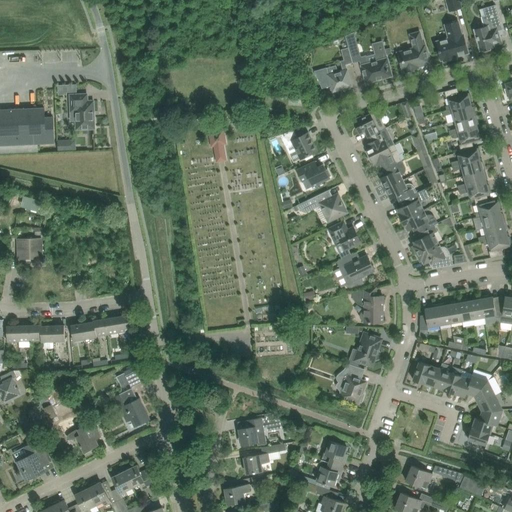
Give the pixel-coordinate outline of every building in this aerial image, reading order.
[(446,0),(449,11),(462,8),(459,0),(446,0)] [(491,50),(491,49),(491,48),(494,47),(493,45),(502,43),(498,31),(503,30),(496,5),(479,9),(484,26),(474,29),(480,51),(483,50),(484,51),(485,52),(491,50)] [(449,38),(436,42),(441,60),(443,60),(444,61),(446,60),(446,61),(454,59),(454,58),(456,57),(468,54),(467,50),(463,34),(462,35),(458,21),(445,25),(449,38)] [(353,63),(350,50),(358,48),(354,32),(345,36),(349,47),(349,50),(353,63)] [(423,46),(419,32),(411,35),(414,47),(408,49),(408,50),(398,53),(403,70),(405,70),(406,72),(418,68),(417,66),(430,63),(425,45),(423,46)] [(366,56),(360,58),(365,75),(366,82),(373,81),(390,76),(387,68),(389,67),(387,58),(382,42),(373,44),(376,53),(366,56)] [(349,47),(341,50),(344,60),(346,65),(353,63),(349,50),(349,47)] [(327,68),(314,71),(317,78),(322,88),(331,86),(332,87),(330,87),(331,91),(333,90),(333,92),(336,91),(336,92),(342,91),(342,89),(352,86),(347,69),(343,71),(329,75),(327,68)] [(76,85),(58,86),(59,95),(66,94),(66,92),(76,92),(76,85)] [(447,110),(443,111),(443,112),(473,103),(471,104),(470,101),(472,100),(470,93),(468,94),(467,92),(459,94),(457,88),(444,91),(446,99),(449,98),(451,105),(446,106),(447,110)] [(77,94),(70,95),(71,112),(79,111),(80,120),(76,120),(77,129),(86,129),(86,127),(95,127),(94,116),(93,116),(92,101),(88,101),(88,94),(77,94)] [(406,118),(413,115),(407,101),(401,103),(406,118)] [(473,103),(443,112),(445,116),(453,113),(455,121),(476,115),(474,107),(472,108),(471,104),(473,104),(473,103)] [(45,108),(0,109),(0,145),(54,143),(53,121),(53,116),(45,117),(45,108)] [(365,131),(368,137),(385,128),(377,112),(371,115),(370,114),(363,118),(362,116),(353,120),(360,133),(365,131)] [(457,128),(449,131),(450,135),(454,134),(453,134),(477,127),(476,124),(478,123),(476,115),(455,121),(457,128)] [(477,127),(453,134),(454,134),(455,138),(460,137),(462,144),(459,145),(461,151),(461,152),(474,148),(472,142),(480,139),(480,138),(482,137),(480,130),(478,131),(477,128),(477,127)] [(227,161),(224,145),(227,144),(224,128),(208,131),(211,147),(214,147),(216,163),(227,161)] [(369,156),(388,147),(386,141),(390,140),(390,137),(386,128),(385,128),(368,137),(371,142),(370,143),(371,146),(367,148),(367,149),(367,152),(369,156)] [(294,130),(280,135),(290,154),(294,162),(301,159),(305,157),(312,154),(317,151),(308,132),(298,138),(294,130)] [(422,142),(416,144),(418,151),(425,149),(422,142)] [(394,144),(388,147),(369,156),(371,161),(373,162),(374,163),(378,161),(380,164),(381,163),(384,169),(402,160),(394,144)] [(460,160),(451,162),(452,167),(482,158),(480,159),(479,156),(481,155),(479,148),(477,149),(476,147),(474,148),(461,152),(461,151),(458,152),(460,160)] [(424,169),(426,168),(431,166),(425,149),(418,151),(418,152),(424,169)] [(436,159),(432,160),(437,171),(440,170),(442,169),(438,158),(436,159)] [(482,158),(452,167),(454,171),(462,168),(464,176),(485,170),(483,162),(481,163),(480,159),(482,159),(482,158)] [(405,169),(405,168),(405,167),(404,166),(402,160),(384,169),(385,169),(388,174),(381,177),(382,180),(382,182),(383,186),(385,186),(386,188),(403,179),(401,175),(403,174),(403,173),(404,172),(405,171),(405,170),(405,169)] [(315,161),(297,170),(303,182),(306,190),(313,186),(330,178),(329,176),(331,176),(328,169),(326,170),(323,164),(321,165),(318,167),(315,161)] [(432,185),(438,183),(431,166),(426,168),(432,185)] [(466,183),(458,186),(459,190),(488,182),(488,181),(486,182),(485,179),(487,178),(485,170),(464,176),(466,183)] [(406,184),(403,179),(386,188),(387,189),(386,191),(388,195),(390,195),(391,198),(398,195),(401,201),(426,189),(426,188),(417,192),(414,186),(413,185),(412,184),(411,184),(410,184),(409,183),(408,183),(408,184),(406,184)] [(488,182),(459,190),(460,194),(469,192),(471,199),(489,194),(489,193),(491,192),(489,185),(487,186),(486,183),(488,182)] [(419,202),(430,197),(426,189),(401,201),(404,199),(407,204),(398,209),(399,212),(398,213),(402,220),(423,210),(419,202)] [(297,205),(294,207),(296,211),(299,210),(300,211),(302,211),(306,212),(315,207),(316,207),(317,205),(319,204),(322,211),(325,209),(330,220),(337,216),(337,217),(347,212),(340,198),(338,194),(333,197),(332,196),(329,190),(297,205)] [(489,201),(487,195),(489,194),(471,199),(471,200),(474,199),(476,205),(479,205),(481,212),(475,213),(476,217),(502,210),(499,211),(498,208),(501,207),(499,200),(497,200),(497,199),(489,201)] [(21,196),(18,204),(39,211),(42,203),(21,196)] [(284,208),(293,206),(292,199),(283,201),(284,208)] [(426,215),(423,210),(402,220),(405,228),(407,228),(408,231),(417,226),(420,231),(418,232),(418,233),(434,225),(438,223),(435,218),(435,217),(434,216),(433,216),(433,215),(432,215),(431,214),(430,214),(429,214),(428,215),(427,215),(426,215)] [(476,217),(473,218),(474,223),(476,222),(483,220),(485,227),(505,222),(503,214),(501,214),(500,211),(476,217)] [(343,220),(328,228),(336,245),(342,243),(345,250),(354,246),(353,245),(361,241),(355,230),(353,226),(348,229),(343,220)] [(487,235),(478,237),(479,242),(507,234),(509,233),(506,234),(506,230),(508,230),(505,222),(485,227),(487,235)] [(418,253),(438,243),(433,233),(437,231),(434,225),(418,233),(420,238),(414,241),(416,245),(414,246),(418,253)] [(507,234),(479,242),(483,241),(484,245),(489,243),(491,251),(489,251),(491,258),(504,255),(502,248),(510,246),(509,244),(511,244),(510,237),(508,238),(507,234),(509,234),(509,233),(507,234)] [(41,240),(19,241),(20,256),(42,256),(41,240)] [(440,248),(438,243),(418,253),(421,260),(423,259),(425,262),(431,259),(432,262),(433,268),(453,265),(452,259),(447,250),(446,248),(445,247),(444,247),(443,247),(442,247),(440,248)] [(470,262),(473,261),(468,245),(464,246),(470,262)] [(358,259),(355,253),(357,252),(337,261),(349,287),(363,283),(362,277),(375,271),(367,255),(358,259)] [(457,263),(467,261),(465,253),(455,255),(457,263)] [(301,277),(308,274),(304,265),(297,268),(301,277)] [(383,322),(383,306),(383,296),(376,296),(376,286),(351,292),(352,294),(352,295),(353,297),(353,298),(354,299),(355,300),(356,302),(358,303),(359,303),(360,304),(362,305),(363,305),(364,306),(364,311),(363,312),(362,312),(361,312),(361,313),(360,314),(360,315),(360,316),(360,317),(360,318),(361,319),(362,320),(363,320),(364,320),(364,322),(383,322)] [(306,301),(316,299),(314,290),(304,292),(306,301)] [(504,307),(499,307),(499,318),(499,322),(511,324),(511,294),(509,294),(509,296),(505,296),(505,297),(504,307)] [(489,295),(481,296),(485,317),(496,315),(497,318),(499,318),(499,307),(495,308),(493,298),(493,296),(489,297),(489,295)] [(473,300),(470,300),(470,302),(474,319),(485,317),(481,296),(473,298),(473,300)] [(467,299),(459,300),(462,321),(474,319),(470,302),(470,300),(467,301),(467,299)] [(451,304),(448,304),(448,306),(451,323),(462,321),(459,300),(451,302),(451,304)] [(444,303),(436,304),(440,325),(451,323),(448,306),(448,304),(445,305),(444,303)] [(428,330),(428,327),(440,325),(436,304),(428,306),(429,308),(425,308),(426,314),(420,315),(420,329),(426,330),(428,330)] [(119,332),(131,330),(128,315),(116,317),(119,332)] [(486,325),(499,322),(499,318),(497,318),(496,315),(485,317),(486,324),(486,325)] [(108,334),(119,332),(116,317),(105,319),(108,334)] [(486,324),(485,317),(474,319),(475,325),(475,326),(486,324)] [(108,334),(105,319),(93,320),(94,321),(96,336),(97,336),(108,334)] [(96,336),(94,321),(83,323),(85,338),(97,337),(97,336),(96,336)] [(74,340),(85,338),(83,323),(71,325),(73,335),(74,340)] [(7,341),(19,341),(19,325),(7,326),(7,341)] [(19,341),(31,341),(30,325),(19,325),(19,341)] [(31,341),(41,340),(42,340),(42,326),(42,325),(30,325),(31,341)] [(42,340),(41,340),(41,341),(42,341),(43,347),(43,348),(54,348),(54,341),(53,325),(42,326),(42,340)] [(54,341),(65,340),(65,325),(53,325),(54,341)] [(372,365),(381,339),(365,333),(355,359),(365,363),(364,364),(368,366),(370,365),(372,365)] [(431,346),(421,343),(418,349),(428,353),(429,351),(431,346)] [(498,348),(497,356),(502,357),(506,346),(498,345),(498,348)] [(511,347),(506,346),(502,357),(507,358),(511,358),(511,347)] [(479,356),(472,355),(470,361),(476,363),(479,356)] [(424,383),(430,365),(419,361),(417,368),(415,367),(413,373),(415,374),(413,380),(424,383)] [(338,377),(338,378),(338,379),(338,380),(344,387),(341,396),(359,403),(360,401),(361,402),(364,394),(362,393),(365,384),(366,381),(360,379),(364,369),(355,365),(348,363),(346,369),(340,374),(339,374),(339,375),(338,375),(338,376),(338,377)] [(440,368),(434,386),(444,390),(445,390),(452,366),(442,363),(440,368)] [(440,368),(430,365),(424,383),(424,384),(425,383),(434,386),(440,368)] [(444,390),(455,394),(455,393),(461,375),(462,371),(463,370),(452,366),(445,390),(444,390)] [(137,368),(126,374),(130,382),(131,386),(143,380),(137,368)] [(472,375),(488,380),(492,375),(474,369),(472,375)] [(4,382),(0,384),(0,391),(4,401),(14,396),(14,397),(20,395),(19,394),(20,393),(19,393),(16,386),(12,378),(17,376),(14,371),(14,370),(14,371),(10,372),(1,377),(4,382)] [(122,386),(130,382),(126,374),(125,371),(117,375),(122,386)] [(455,393),(465,397),(471,379),(461,375),(455,393)] [(467,393),(475,395),(488,380),(472,375),(471,379),(465,397),(466,397),(467,393)] [(488,380),(495,394),(501,391),(494,377),(488,380)] [(475,395),(478,403),(495,394),(488,380),(475,395)] [(72,382),(69,383),(75,395),(78,394),(72,382)] [(138,399),(132,388),(115,396),(127,422),(132,420),(135,427),(150,419),(140,398),(138,399)] [(478,403),(482,410),(503,409),(495,394),(478,403)] [(52,404),(44,408),(49,419),(57,416),(52,404)] [(480,418),(498,424),(503,409),(482,410),(482,411),(480,418)] [(250,427),(239,429),(242,445),(252,443),(257,442),(258,443),(258,445),(266,444),(264,432),(263,425),(277,422),(275,416),(268,414),(267,413),(265,414),(265,417),(258,418),(249,420),(250,427)] [(22,420),(25,428),(33,425),(30,417),(22,420)] [(472,427),(472,428),(490,434),(490,433),(494,423),(480,418),(476,417),(472,427)] [(101,436),(96,427),(93,421),(78,429),(73,431),(70,433),(70,434),(69,435),(69,436),(70,437),(70,438),(71,438),(72,438),(73,438),(76,437),(80,445),(81,448),(82,447),(84,452),(98,445),(95,439),(101,436)] [(472,428),(468,438),(474,440),(474,443),(479,445),(480,442),(487,445),(490,434),(472,428)] [(27,480),(43,472),(48,470),(46,464),(53,461),(42,438),(25,447),(29,455),(17,461),(27,480)] [(505,439),(502,448),(509,451),(511,442),(505,439)] [(323,451),(321,459),(341,466),(343,460),(345,461),(348,455),(345,454),(347,446),(337,443),(331,440),(326,452),(323,451)] [(247,473),(257,471),(263,470),(262,463),(269,461),(268,453),(272,452),(286,450),(285,443),(270,446),(262,447),(263,454),(244,457),(247,473)] [(321,468),(317,480),(331,485),(334,486),(336,478),(339,479),(342,472),(341,472),(341,473),(338,472),(341,466),(321,459),(318,467),(321,468)] [(141,472),(137,465),(125,471),(133,487),(139,484),(141,487),(147,484),(145,481),(154,477),(150,468),(141,472)] [(460,482),(464,474),(435,465),(433,472),(438,473),(460,482)] [(427,489),(433,474),(412,466),(406,480),(427,489)] [(125,471),(112,477),(116,485),(121,496),(122,496),(127,494),(126,490),(133,487),(125,471)] [(315,485),(317,480),(293,471),(291,476),(306,482),(315,485)] [(273,481),(272,474),(266,475),(252,477),(253,485),(268,482),(268,481),(273,481)] [(460,487),(481,496),(486,485),(465,476),(460,487)] [(317,480),(315,485),(329,490),(331,485),(317,480)] [(89,485),(89,487),(89,488),(96,504),(103,501),(105,505),(111,502),(111,504),(115,511),(122,511),(117,501),(112,491),(107,493),(102,483),(101,482),(97,484),(97,483),(95,482),(89,485)] [(306,482),(303,489),(316,493),(324,495),(321,503),(326,505),(323,511),(341,511),(343,508),(344,505),(345,502),(337,499),(327,496),(329,490),(315,485),(306,482)] [(152,499),(154,498),(159,495),(153,483),(147,486),(152,499)] [(228,504),(238,502),(246,501),(244,492),(250,491),(249,484),(235,487),(225,488),(228,504)] [(499,484),(496,491),(509,497),(511,490),(511,489),(499,484)] [(96,504),(89,488),(87,489),(87,488),(85,487),(80,489),(80,491),(80,493),(76,495),(80,503),(79,503),(84,511),(90,511),(92,511),(89,507),(96,504)] [(419,499),(401,492),(396,507),(407,511),(417,511),(420,506),(423,507),(425,503),(446,511),(447,511),(450,504),(422,493),(419,499)] [(123,498),(117,501),(122,511),(125,511),(129,510),(129,509),(123,498)] [(65,500),(61,502),(60,501),(58,500),(53,503),(52,505),(53,506),(55,511),(77,511),(76,509),(71,511),(69,508),(65,500)] [(257,511),(258,511),(275,509),(274,502),(257,505),(257,511)] [(316,511),(319,511),(323,511),(326,505),(321,503),(319,502),(316,511)] [(495,503),(492,509),(497,511),(502,511),(504,508),(495,503)]
